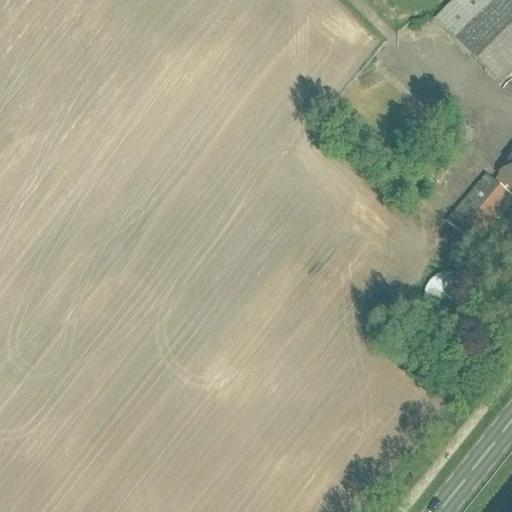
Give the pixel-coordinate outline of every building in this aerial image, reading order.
[(511,0),(459,0),(435,24),(455,44),(502,91),(511,81),(511,0)] [(511,101),(511,84),(503,93),(511,101)] [(463,126),(426,177),(439,186),(475,136),(463,126)] [(511,164),(495,185),(486,178),(446,225),(477,251),(511,209),(511,164)] [(426,296),(425,300),(426,305),(427,309),(429,313),(431,317),(435,320),(438,323),(442,325),(447,326),(451,326),(456,326),(460,325),(464,323),(468,320),(471,317),(474,313),(476,309),(477,305),(477,300),(477,296),(476,292),(474,287),(471,284),(468,281),(464,278),(460,276),(456,275),(451,275),(447,275),(442,276),(438,278),(435,281),(431,284),(429,288),(427,292),(426,296)]
